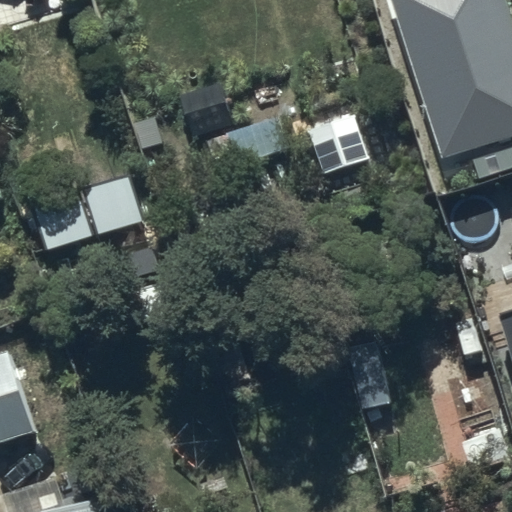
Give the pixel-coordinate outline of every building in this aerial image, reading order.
[(407,152),(361,0),(247,0),(303,183),(407,152)] [(394,0),(444,155),(511,133),(511,15),(507,0),(394,0)] [(511,302),(500,306),(511,342),(511,302)] [(0,446),(32,436),(1,347),(0,347),(0,446)] [(511,414),(505,400),(448,427),(470,473),(511,453),(511,414)] [(96,511),(94,503),(64,511),(96,511)]
